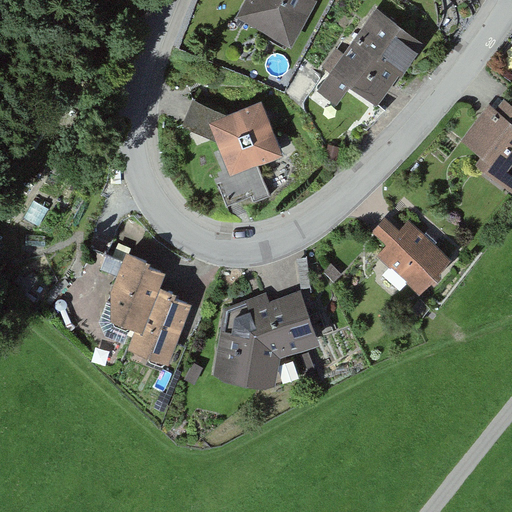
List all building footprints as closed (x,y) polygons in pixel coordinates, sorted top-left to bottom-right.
[(245,0),(230,29),(286,57),(312,10),(314,0),(245,0)] [(333,116),(345,98),(373,116),(395,85),(399,87),(423,52),(371,16),(312,102),(333,116)] [(210,152),(227,184),(209,191),(223,221),(246,210),(251,218),(265,210),(250,177),(277,165),(256,112),(222,125),(187,113),(177,138),(210,152)] [(502,214),(511,200),(511,122),(501,114),(495,121),(485,114),(455,154),(475,170),(468,179),(487,193),(482,199),(502,214)] [(417,308),(449,272),(404,233),(395,243),(381,231),(366,247),(380,259),(371,269),(385,282),(379,288),(395,303),(402,295),(417,308)] [(155,299),(161,281),(144,275),(146,270),(122,262),(107,299),(107,331),(131,341),(123,361),(163,376),(186,316),(167,309),(169,304),(155,299)] [(208,390),(268,397),(276,370),(315,355),(297,303),(266,315),(262,305),(240,314),(245,321),(228,328),(226,345),(215,345),(208,390)]
